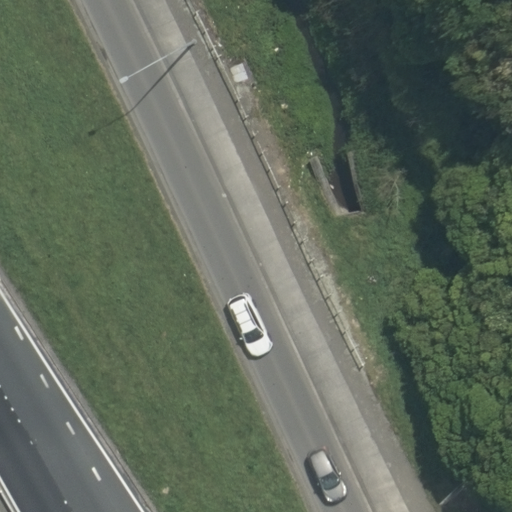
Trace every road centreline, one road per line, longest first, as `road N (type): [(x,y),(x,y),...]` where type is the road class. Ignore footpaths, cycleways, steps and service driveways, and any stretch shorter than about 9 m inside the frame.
road 1 (trunk): [(105,0),(350,511)]
road 2 (motorway): [(0,385),(63,505)]
